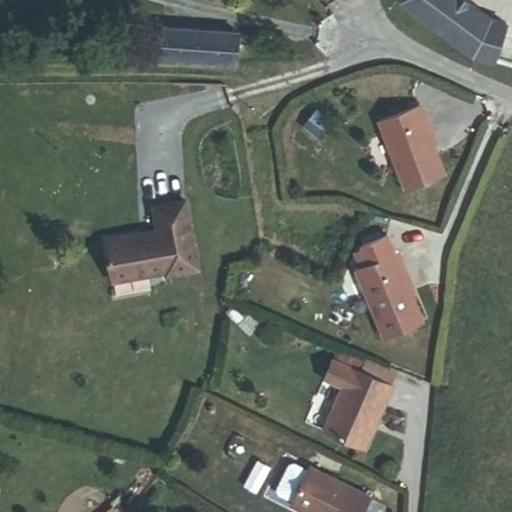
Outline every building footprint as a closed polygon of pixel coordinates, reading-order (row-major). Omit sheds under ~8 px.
[(405,0),(474,52),(497,59),(507,22),(491,17),(468,0),(405,0)] [(164,29),(161,59),(236,65),(238,35),(164,29)] [(425,105),(437,136),(442,134),(430,103),(425,105)] [(425,105),(385,120),(412,189),(452,174),(437,136),(425,105)] [(10,119),(0,118),(0,172),(7,172),(10,119)] [(170,241),(118,252),(126,292),(178,282),(179,287),(211,281),(197,211),(166,217),(170,241)] [(416,284),(403,254),(396,238),(362,252),(369,268),(363,271),(393,339),(432,322),(416,284)] [(419,283),(406,252),(403,254),(416,284),(419,283)] [(368,355),(363,368),(386,378),(392,365),(368,355)] [(355,387),(336,430),(375,446),(382,430),(387,432),(406,387),(386,378),(363,368),(341,359),(333,377),(355,387)] [(382,430),(375,446),(380,448),(387,432),(382,430)] [(307,500),(322,467),(307,461),(301,463),(290,488),(292,494),(307,500)] [(375,511),(384,492),(323,465),(322,467),(307,500),(306,503),(326,511),(375,511)]
